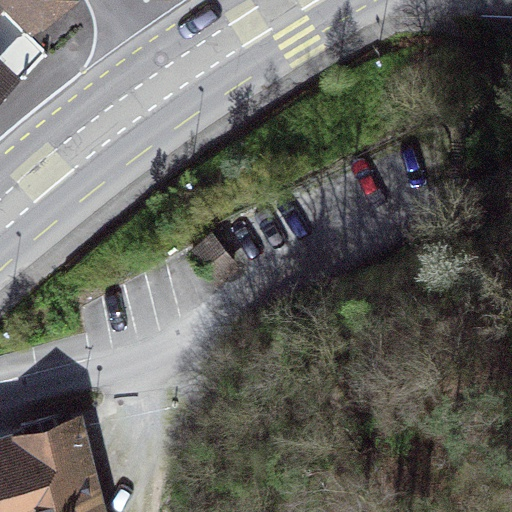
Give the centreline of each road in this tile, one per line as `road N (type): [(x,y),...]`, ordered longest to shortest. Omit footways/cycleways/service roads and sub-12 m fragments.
road 1 (primary): [(0,210),(158,83)]
road 2 (primary): [(158,83),(293,0)]
